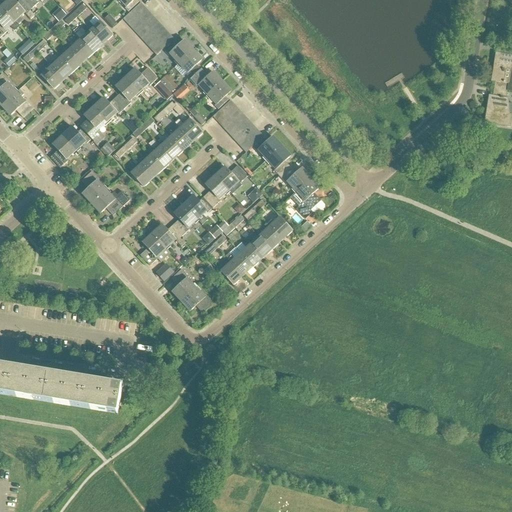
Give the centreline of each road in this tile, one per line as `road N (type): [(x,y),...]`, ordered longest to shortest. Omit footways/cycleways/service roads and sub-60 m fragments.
road 1 (unclassified): [(106,248),(186,336),(201,339),(355,200)]
road 2 (residential): [(172,0),(355,200)]
road 3 (unclassified): [(197,0),(370,187)]
road 4 (residential): [(12,322),(120,342),(117,366),(11,349)]
road 5 (unclassified): [(370,187),(463,102),(482,0)]
road 6 (residential): [(106,248),(222,140)]
road 7 (residential): [(17,149),(133,42)]
